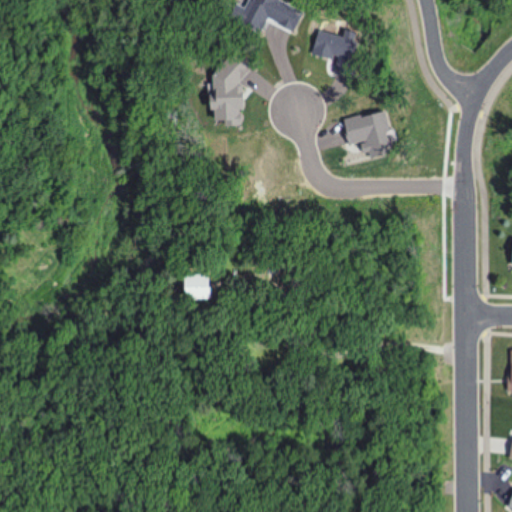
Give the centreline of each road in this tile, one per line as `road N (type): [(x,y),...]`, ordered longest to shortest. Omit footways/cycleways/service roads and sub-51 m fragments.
road 1 (residential): [(511,54),(473,99),(466,146),(466,511)]
road 2 (residential): [(463,182),(323,176),(293,98)]
